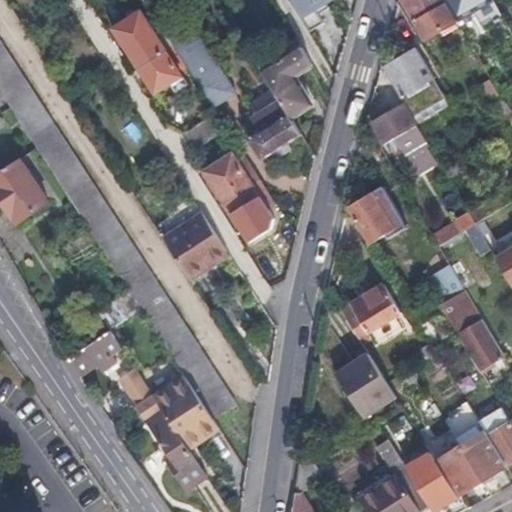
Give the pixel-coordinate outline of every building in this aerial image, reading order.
[(333,0),(290,0),(301,18),(333,0)] [(455,15),(447,0),(411,0),(405,4),(425,39),(458,20),(455,15)] [(447,0),(455,15),(484,0),(447,0)] [(419,35),(401,3),(396,21),(408,42),(419,35)] [(114,29),(139,68),(166,51),(141,12),(114,29)] [(344,56),(349,38),(335,17),(323,24),(344,56)] [(194,29),(172,41),(175,46),(199,83),(218,111),(238,97),(194,29)] [(281,57),(262,69),(284,104),(294,118),(313,104),(296,77),(315,65),(298,37),(277,50),(281,57)] [(511,75),(492,39),(474,49),(499,91),(511,83),(511,75)] [(0,92),(10,108),(30,139),(37,149),(75,208),(118,273),(194,390),(221,432),(245,416),(0,41),(0,92)] [(166,51),(139,68),(155,93),(182,75),(166,51)] [(417,53),(386,70),(401,96),(409,92),(432,79),(417,53)] [(409,92),(401,96),(418,125),(429,143),(437,139),(409,92)] [(294,118),(284,104),(262,119),(271,133),(253,144),(264,162),(305,135),(294,118)] [(408,155),(429,143),(418,125),(415,126),(404,107),(375,123),(387,144),(398,138),(408,155)] [(216,130),(207,118),(180,135),(189,148),(216,130)] [(224,202),(250,185),(230,154),(204,171),(224,202)] [(20,160),(0,172),(0,202),(15,225),(48,203),(20,160)] [(266,210),(250,185),(224,202),(240,227),(266,210)] [(378,197),(351,212),(372,247),(391,236),(398,247),(405,242),(378,197)] [(487,209),(472,217),(477,225),(492,216),(487,209)] [(472,217),(459,225),(464,232),(477,225),(472,217)] [(202,219),(166,244),(193,285),(210,274),(208,270),(227,258),(202,219)] [(486,240),(494,254),(495,257),(511,246),(511,224),(511,225),(486,240)] [(459,225),(437,238),(441,246),(464,232),(459,225)] [(477,225),(464,232),(469,239),(482,261),(494,254),(486,240),(477,225)] [(244,249),(259,272),(272,264),(257,241),(244,249)] [(511,281),(511,250),(501,255),(511,281)] [(465,287),(450,261),(425,275),(438,297),(441,302),(465,287)] [(402,309),(385,282),(348,304),(366,331),(402,309)] [(474,301),(465,287),(441,302),(444,309),(482,374),(497,365),(494,358),(504,353),(483,316),(473,321),(464,307),(474,301)] [(438,297),(412,313),(419,324),(444,309),(441,302),(438,297)] [(473,321),(483,316),(474,301),(464,307),(473,321)] [(107,331),(66,362),(79,379),(97,366),(101,371),(112,363),(108,357),(119,349),(107,331)] [(388,386),(368,355),(336,377),(365,422),(397,401),(388,386)] [(148,420),(161,411),(135,372),(121,381),(148,420)] [(227,442),(221,432),(194,390),(161,411),(196,462),(227,442)] [(450,431),(483,483),(507,468),(490,440),(470,407),(445,422),(450,431)] [(205,476),(196,462),(161,411),(148,420),(145,422),(171,462),(167,464),(184,489),(205,476)] [(511,425),(490,440),(507,468),(511,464),(511,425)] [(380,427),(368,435),(393,474),(405,467),(380,427)] [(447,480),(459,497),(483,483),(450,431),(426,447),(447,480)] [(317,468),(301,444),(291,511),(306,503),(330,488),(317,468)] [(369,511),(423,511),(431,507),(423,495),(405,467),(393,474),(396,479),(362,501),(369,511)] [(431,507),(434,511),(441,511),(439,509),(459,497),(447,480),(423,495),(431,507)] [(311,511),(306,503),(291,511),(311,511)]
